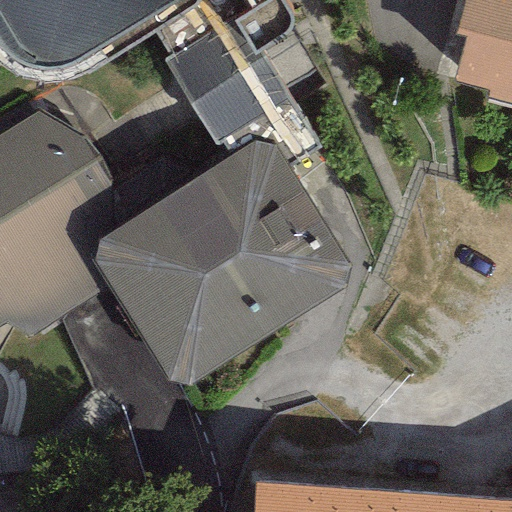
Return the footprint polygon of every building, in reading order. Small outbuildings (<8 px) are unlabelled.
[(0,0),(0,66),(8,72),(24,77),(41,80),(52,81),(64,80),(70,79),(78,75),(156,28),(193,6),(194,0),(0,0)] [(281,8),(276,0),(194,0),(193,6),(156,28),(176,57),(162,66),(210,143),(221,138),(227,149),(245,144),(258,146),(267,153),(286,176),(322,156),(259,48),(277,36),(284,22),(281,8)] [(511,0),(457,0),(441,92),(511,110),(511,0)] [(29,104),(0,120),(0,326),(7,322),(34,330),(96,285),(88,272),(84,264),(83,255),(86,245),(96,237),(112,226),(108,170),(82,125),(29,104)] [(334,244),(286,176),(267,153),(258,146),(245,144),(227,149),(193,170),(181,167),(165,165),(149,169),(134,178),(124,190),(119,206),(120,220),(112,226),(96,237),(86,245),(83,255),(84,264),(88,272),(96,285),(155,370),(164,379),(173,382),(183,382),(193,378),(331,282),(340,274),(344,266),(342,257),(334,244)] [(511,511),(511,501),(508,504),(294,489),(244,486),(242,511),(511,511)]
